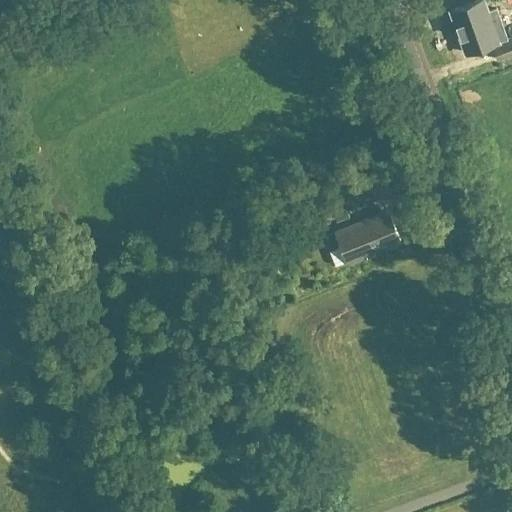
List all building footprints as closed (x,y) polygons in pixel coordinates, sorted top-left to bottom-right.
[(482,0),(479,0),(450,11),(465,54),(506,40),(495,10),(487,12),(483,1),(482,0)] [(511,39),(492,47),(496,60),(511,54),(511,39)] [(373,182),(377,192),(394,186),(389,175),(373,182)] [(377,192),(373,182),(372,181),(352,189),(359,207),(379,199),(377,192)] [(335,223),(347,218),(338,195),(327,200),(335,223)] [(340,247),(328,252),(335,268),(347,263),(347,264),(399,243),(386,212),(334,233),(340,247)]
